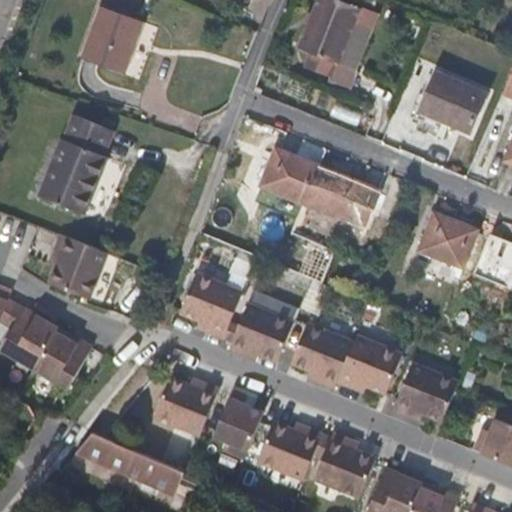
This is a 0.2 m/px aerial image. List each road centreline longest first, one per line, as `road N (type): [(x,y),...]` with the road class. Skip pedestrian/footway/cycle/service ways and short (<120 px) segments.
road 1 (residential): [(146,334),(511,479)]
road 2 (residential): [(511,211),(246,102)]
road 3 (residential): [(146,334),(0,275)]
